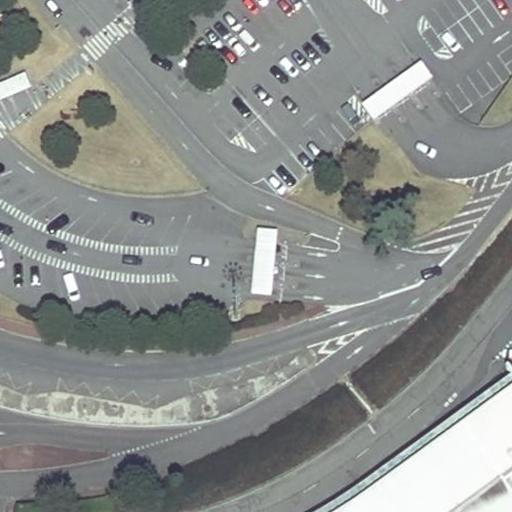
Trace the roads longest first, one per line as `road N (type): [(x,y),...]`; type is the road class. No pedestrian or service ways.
road 1 (unclassified): [(58,0),(227,185),(411,271),(445,273),(511,193)]
road 2 (unclassified): [(240,511),(400,422),(511,293)]
